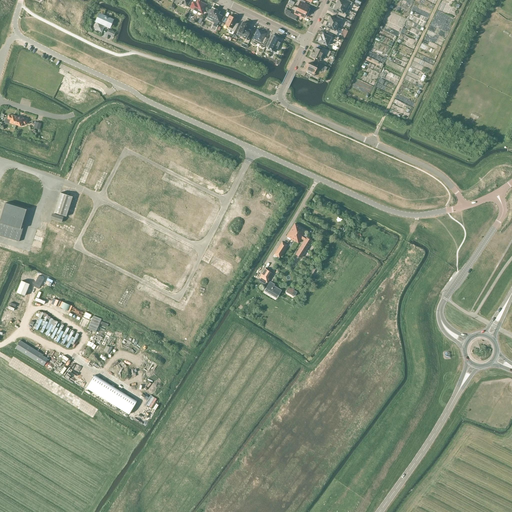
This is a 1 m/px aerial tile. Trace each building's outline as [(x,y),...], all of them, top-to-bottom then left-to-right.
[(305,2),(301,0),(300,2),(297,8),(308,13),(309,10),(307,9),(309,6),(304,4),(305,2)] [(347,0),(344,0),(344,2),(340,0),(337,0),(336,4),(347,9),(349,5),(351,5),(352,2),(347,0)] [(190,8),(194,10),(193,11),(193,12),(193,13),(194,13),(195,14),(196,14),(196,13),(197,13),(197,12),(202,14),(206,5),(197,1),(196,3),(193,2),(190,8)] [(345,14),(347,9),(336,4),(333,9),(339,12),(337,14),(345,18),(346,15),(345,14)] [(217,10),(212,7),(211,10),(209,14),(208,16),(213,19),(212,22),(217,24),(218,22),(219,22),(222,16),(219,14),(220,12),(217,10)] [(306,16),(308,13),(297,8),(294,14),(303,18),(305,15),(306,16)] [(295,19),(297,16),(290,13),(291,12),(286,9),(285,11),(285,13),(287,15),(288,16),(295,19)] [(97,23),(95,29),(101,32),(104,27),(105,27),(106,26),(109,28),(112,20),(106,18),(107,18),(105,17),(99,15),(98,17),(96,22),(97,23)] [(226,22),(225,25),(228,26),(228,27),(229,29),(229,30),(228,32),(232,35),(234,32),(238,25),(235,24),(235,23),(237,19),(230,16),(228,19),(227,19),(226,21),(226,22)] [(335,19),(330,16),(328,21),(339,27),(343,19),(337,16),(335,19)] [(337,31),(339,27),(328,21),(325,26),(330,29),(329,32),(336,35),(338,32),(337,31)] [(238,31),(237,34),(248,40),(250,36),(253,30),(248,28),(249,25),(242,22),(238,31)] [(257,44),(260,45),(260,46),(264,48),(268,38),(264,37),(266,33),(258,30),(253,39),(254,39),(252,42),(253,42),(252,43),(253,43),(253,44),(253,45),(254,45),(255,45),(256,45),(256,44),(257,44)] [(320,37),(319,37),(318,40),(318,41),(327,46),(329,41),(331,42),(332,38),(336,40),(337,37),(328,32),(327,35),(323,34),(322,34),(321,35),(322,35),(322,37),(320,36),(320,37)] [(281,41),(273,37),(272,40),(269,38),(265,46),(273,50),(276,51),(277,49),(281,41)] [(314,50),(313,50),(312,53),(312,54),(311,56),(316,58),(316,59),(317,59),(319,60),(323,54),(328,57),(331,51),(322,47),(321,50),(315,48),(314,50)] [(326,70),(327,67),(325,66),(314,61),(312,64),(310,63),(309,64),(307,63),(304,70),(306,71),(306,72),(314,76),(317,71),(315,70),(316,68),(322,70),(323,69),(326,70)] [(10,123),(16,125),(18,117),(12,115),(12,116),(9,115),(8,118),(5,118),(4,122),(10,124),(10,123)] [(22,127),(23,124),(25,125),(27,120),(24,119),(18,117),(16,125),(22,127)] [(60,192),(54,212),(67,216),(73,197),(60,192)] [(22,224),(27,209),(5,203),(0,220),(0,235),(19,242),(24,225),(22,224)] [(52,213),(50,219),(62,222),(63,217),(52,213)] [(306,238),(303,236),(306,230),(295,223),(287,236),(288,237),(287,238),(290,240),(291,239),(295,241),(299,243),(302,238),(305,239),(295,254),(301,258),(312,241),(306,237),(306,238)] [(287,245),(283,242),(275,255),(279,258),(287,245)] [(259,278),(258,280),(265,285),(266,283),(267,283),(273,273),(265,268),(259,278)] [(38,275),(34,286),(39,289),(44,277),(38,275)] [(30,284),(22,281),(17,292),(25,296),(30,284)] [(270,282),(264,291),(274,297),(279,289),(274,286),(274,284),(270,282)] [(286,292),(294,297),(297,292),(293,290),(294,289),(292,288),(291,289),(288,287),(286,292)] [(20,340),(15,348),(44,366),(48,359),(43,356),(43,355),(20,340)] [(94,375),(86,388),(129,414),(137,401),(94,375)]
